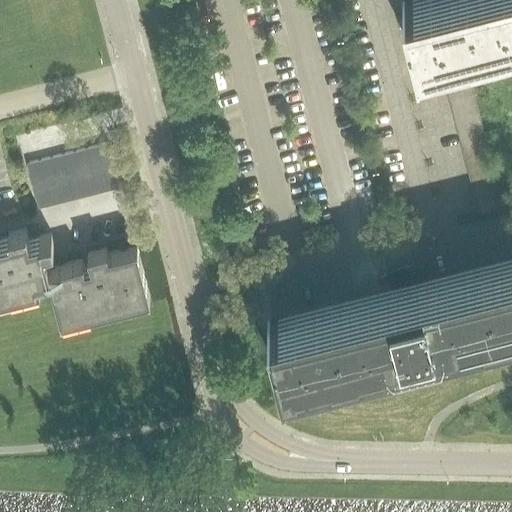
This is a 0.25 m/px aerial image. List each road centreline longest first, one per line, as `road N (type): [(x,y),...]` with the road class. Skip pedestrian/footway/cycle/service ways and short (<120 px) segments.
road 1 (residential): [(431,229),(292,264),(227,0)]
road 2 (unclassified): [(115,0),(210,367)]
road 3 (unclassified): [(210,367),(218,414),(250,449),(283,464),(338,461)]
road 4 (unclassified): [(338,461),(511,466)]
road 5 (unclassified): [(338,461),(256,424),(210,367)]
